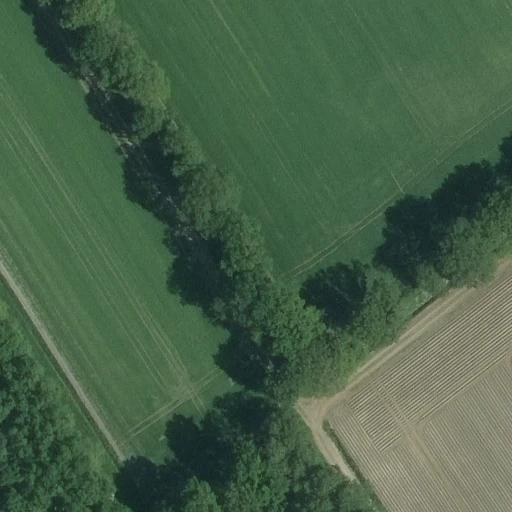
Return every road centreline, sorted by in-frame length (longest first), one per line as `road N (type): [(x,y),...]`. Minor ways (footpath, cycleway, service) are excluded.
road 1 (track): [(43,0),(266,385),(300,410)]
road 2 (track): [(300,410),(347,384),(511,255)]
road 3 (track): [(300,410),(365,511)]
